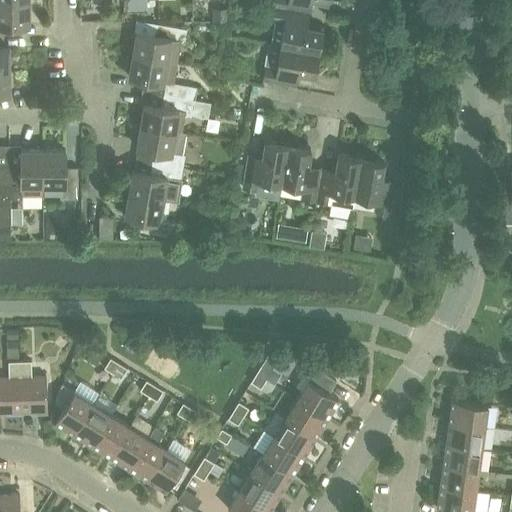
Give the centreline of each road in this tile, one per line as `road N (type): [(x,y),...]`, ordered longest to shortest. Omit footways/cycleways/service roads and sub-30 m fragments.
road 1 (residential): [(377,427),(458,307),(466,265),(465,102)]
road 2 (residential): [(0,449),(36,455),(132,511)]
road 3 (residential): [(65,0),(64,29),(100,116)]
